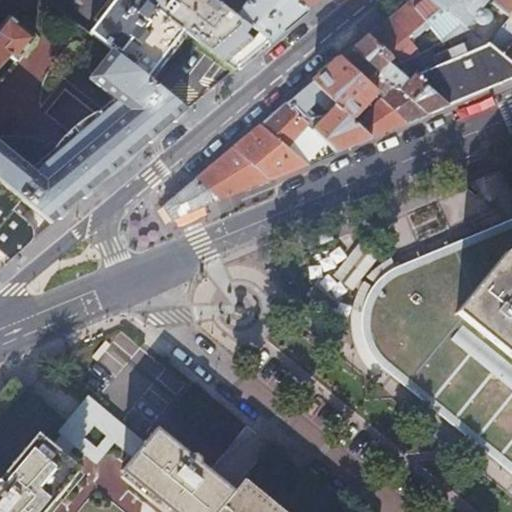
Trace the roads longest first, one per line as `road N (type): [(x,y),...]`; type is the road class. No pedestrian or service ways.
road 1 (tertiary): [(121,278),(511,116)]
road 2 (residential): [(402,511),(121,278)]
road 3 (residential): [(363,0),(105,215)]
road 4 (residential): [(105,215),(26,276),(2,323)]
road 5 (tertiary): [(2,323),(121,278)]
